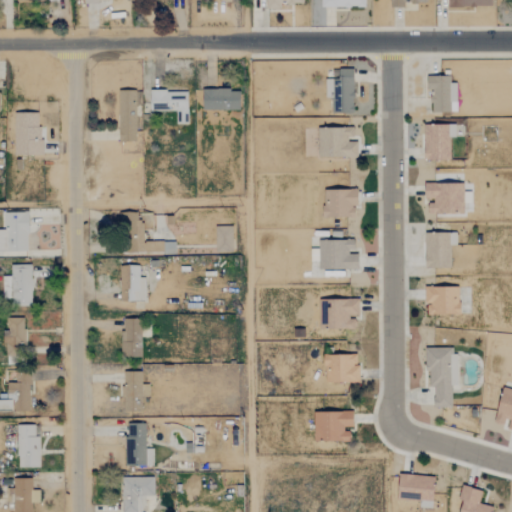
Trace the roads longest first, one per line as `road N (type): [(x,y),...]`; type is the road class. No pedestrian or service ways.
road 1 (residential): [(0,45),(511,40)]
road 2 (residential): [(74,511),(70,45)]
road 3 (residential): [(390,42),(390,398)]
road 4 (residential): [(390,398),(397,427),(411,435),(511,463)]
